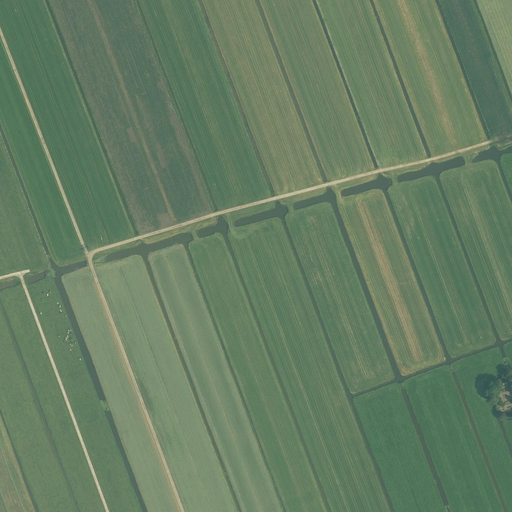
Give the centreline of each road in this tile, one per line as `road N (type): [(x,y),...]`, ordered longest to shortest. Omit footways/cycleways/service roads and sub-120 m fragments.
road 1 (track): [(183,511),(87,255),(491,141)]
road 2 (track): [(107,511),(19,273)]
road 3 (track): [(87,255),(0,28)]
